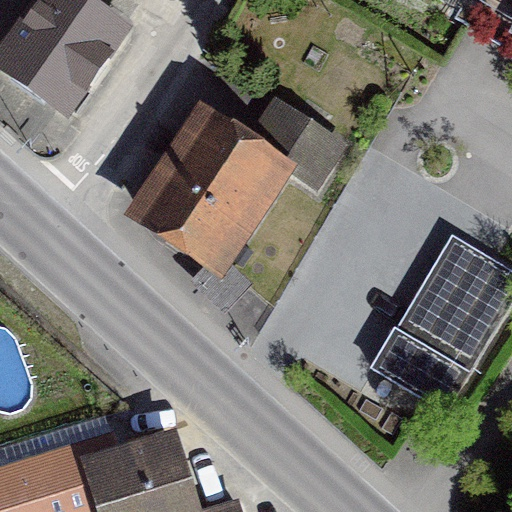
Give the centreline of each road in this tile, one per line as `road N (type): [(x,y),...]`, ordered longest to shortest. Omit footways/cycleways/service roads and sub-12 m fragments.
road 1 (secondary): [(42,244),(338,511)]
road 2 (residential): [(201,0),(42,244)]
